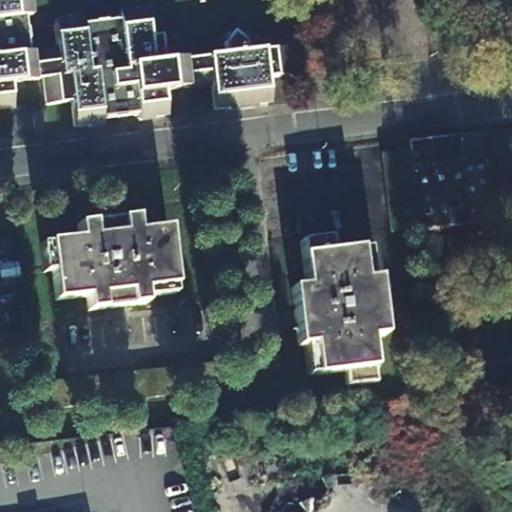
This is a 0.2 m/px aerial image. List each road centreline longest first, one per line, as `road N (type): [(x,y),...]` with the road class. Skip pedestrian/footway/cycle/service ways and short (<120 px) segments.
road 1 (residential): [(0,165),(511,101)]
road 2 (unknown): [(244,135),(256,337),(234,349),(65,380)]
